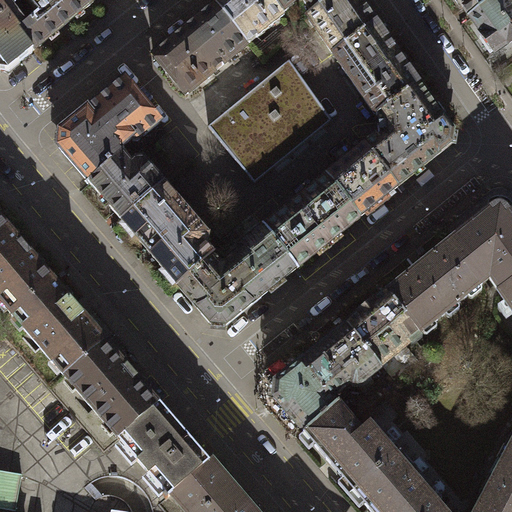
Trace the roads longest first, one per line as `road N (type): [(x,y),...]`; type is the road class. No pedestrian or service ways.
road 1 (residential): [(508,147),(208,382)]
road 2 (tertiary): [(208,382),(0,140)]
road 3 (residential): [(161,0),(0,131)]
road 4 (residential): [(404,0),(508,147)]
road 5 (tertiary): [(317,511),(208,382)]
